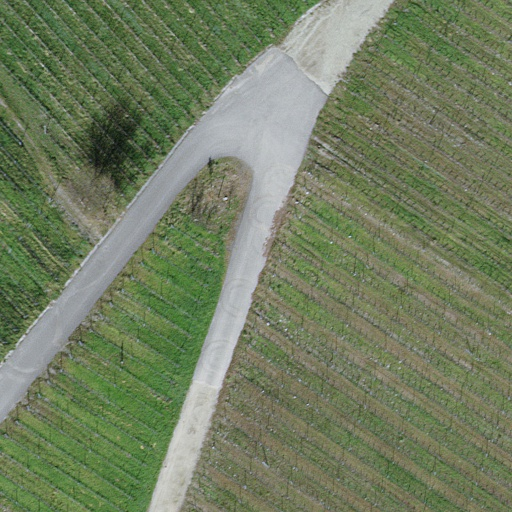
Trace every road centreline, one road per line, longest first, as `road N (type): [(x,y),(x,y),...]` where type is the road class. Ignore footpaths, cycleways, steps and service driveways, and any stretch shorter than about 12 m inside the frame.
road 1 (track): [(0,398),(229,121),(375,0)]
road 2 (track): [(229,121),(275,140),(275,188),(161,511)]
